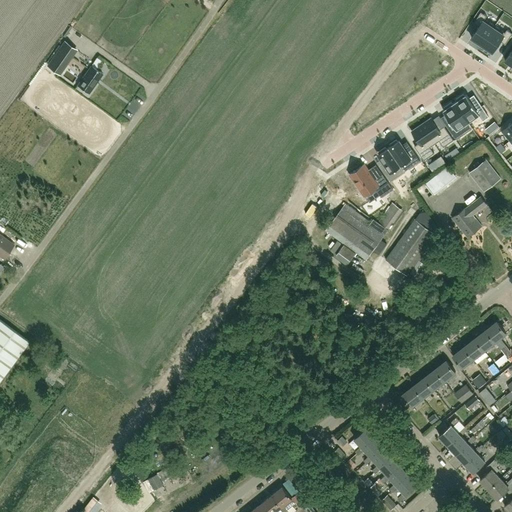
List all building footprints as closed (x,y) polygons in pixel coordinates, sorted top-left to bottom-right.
[(482,44),(495,25),(485,18),(487,15),(481,12),(474,23),(479,26),(471,37),(482,44)] [(495,25),(482,44),(493,52),(500,40),(505,44),(511,33),(511,32),(507,29),(505,32),(495,25)] [(59,74),(76,50),(65,42),(48,66),(59,74)] [(98,64),(102,60),(98,55),(93,59),(98,64)] [(89,92),(93,86),(82,78),(69,98),(81,107),(91,94),(89,92)] [(457,101),(455,102),(468,122),(479,114),(483,120),(489,116),(481,105),(476,108),(466,94),(464,95),(463,94),(456,99),(457,101)] [(445,109),(443,110),(453,124),(448,127),(456,139),(461,135),(457,129),(468,122),(455,102),(452,104),(451,102),(444,107),(445,109)] [(422,125),(435,144),(439,141),(443,147),(454,140),(444,126),(439,129),(433,119),(432,118),(422,125)] [(511,121),(501,130),(510,140),(511,138),(511,121)] [(435,144),(422,125),(412,131),(419,143),(414,146),(424,160),(434,153),(430,147),(435,144)] [(391,146),(389,147),(405,171),(420,161),(412,149),(407,153),(399,140),(398,141),(396,140),(390,144),(391,146)] [(380,153),(378,154),(387,167),(382,170),(390,181),(405,171),(389,147),(387,149),(385,147),(379,152),(380,153)] [(484,191),(501,178),(486,159),(469,172),(484,191)] [(439,166),(435,160),(428,165),(432,170),(439,166)] [(364,164),(350,174),(364,195),(365,195),(375,188),(379,195),(381,197),(393,189),(381,172),(373,177),(368,170),(364,164)] [(447,165),(427,181),(434,190),(454,174),(447,165)] [(476,211),(476,212),(487,204),(481,196),(467,207),(467,206),(452,218),(468,237),(482,226),(472,214),(476,211)] [(370,255),(403,210),(392,202),(378,222),(373,219),(369,224),(344,205),(329,225),(370,255)] [(419,212),(415,218),(435,232),(438,228),(429,215),(425,211),(419,212)] [(328,226),(334,218),(329,214),(323,222),(328,226)] [(414,218),(385,259),(407,274),(436,233),(414,218)] [(0,255),(3,258),(14,245),(0,234),(0,255)] [(379,255),(388,243),(382,239),(373,250),(379,255)] [(0,319),(0,379),(29,341),(0,319)] [(486,330),(495,342),(506,333),(497,321),(486,330)] [(475,338),(484,350),(495,342),(486,330),(475,338)] [(464,347),(473,359),(484,350),(475,338),(464,347)] [(505,355),(511,362),(511,360),(511,349),(510,351),(505,345),(501,349),(505,355)] [(473,359),(464,347),(453,355),(462,367),(473,359)] [(435,369),(444,381),(455,372),(446,360),(435,369)] [(435,369),(424,377),(433,389),(444,381),(435,369)] [(414,386),(423,397),(433,389),(424,377),(414,386)] [(466,384),(455,393),(461,402),(473,393),(466,384)] [(423,397),(414,386),(402,394),(411,406),(423,397)] [(479,393),(489,405),(495,400),(485,388),(479,393)] [(476,396),(464,405),(469,410),(480,401),(476,396)] [(459,433),(458,432),(453,427),(459,421),(456,417),(449,423),(450,425),(439,435),(448,444),(459,433)] [(479,422),(470,430),(475,435),(483,427),(479,422)] [(464,427),(458,432),(459,433),(448,444),(456,454),(468,443),(466,442),(461,436),(468,430),(464,427)] [(363,448),(375,437),(366,428),(354,438),(361,446),(355,451),(358,455),(364,449),(363,448)] [(473,436),(466,442),(468,443),(456,454),(464,463),(476,452),(475,451),(470,445),(476,439),(473,436)] [(363,448),(364,449),(370,455),(364,461),(367,464),(373,459),(371,457),(383,447),(375,437),(363,448)] [(475,451),(476,452),(464,463),(473,472),(485,461),(478,454),(484,448),(481,445),(475,451)] [(334,452),(342,461),(347,456),(339,447),(334,452)] [(371,457),(373,459),(378,465),(372,470),(375,473),(381,468),(380,467),(391,456),(383,447),(371,457)] [(503,451),(497,457),(488,465),(485,468),(489,472),(480,480),(489,489),(500,479),(492,470),(507,456),(503,451)] [(380,467),(381,468),(387,474),(380,480),(383,483),(390,477),(388,476),(400,465),(391,456),(380,467)] [(397,485),(408,475),(400,465),(388,476),(390,477),(395,483),(389,489),(392,492),(398,487),(397,485)] [(166,466),(164,478),(173,479),(174,474),(180,475),(181,469),(166,466)] [(164,484),(157,473),(148,478),(154,489),(164,484)] [(408,475),(397,485),(398,487),(403,493),(397,498),(400,502),(406,496),(405,495),(417,484),(408,475)] [(506,491),(510,494),(511,492),(511,477),(505,484),(500,479),(489,489),(498,499),(506,491)] [(298,493),(293,497),(292,498),(282,486),(272,494),(282,506),(283,506),(287,510),(293,506),(294,507),(298,505),(300,507),(306,502),(298,493)] [(245,496),(248,501),(255,496),(252,492),(245,496)] [(282,511),(288,511),(287,510),(283,506),(282,506),(272,494),(262,502),(270,511),(275,511),(280,509),(282,511)] [(382,500),(391,510),(397,505),(388,495),(382,500)] [(83,510),(83,511),(84,511),(91,511),(99,503),(93,498),(83,510)] [(254,511),(270,511),(262,502),(253,510),(254,511)]
